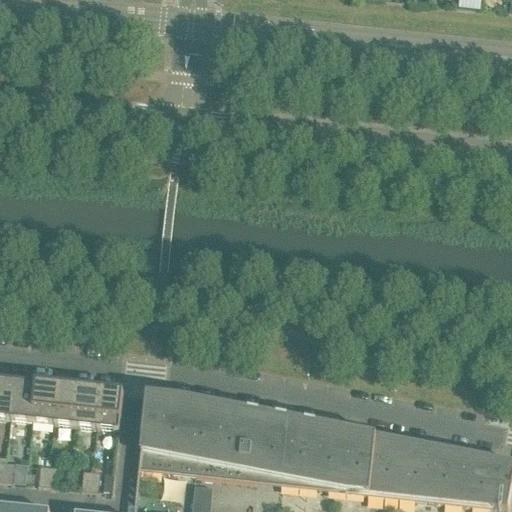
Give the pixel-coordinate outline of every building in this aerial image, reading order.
[(0,423),(11,425),(15,386),(0,384),(0,423)] [(11,425),(33,427),(37,389),(15,386),(11,425)] [(33,427),(54,429),(59,391),(37,389),(33,427)] [(54,429),(76,432),(80,393),(59,391),(54,429)] [(76,432),(98,434),(102,396),(80,393),(76,432)] [(102,396),(98,434),(119,436),(124,398),(102,396)] [(470,511),(508,511),(511,493),(511,467),(183,404),(147,401),(139,476),(470,511)] [(7,467),(5,487),(14,488),(14,487),(13,487),(15,468),(7,467)] [(38,491),(47,492),(50,472),(41,471),(39,490),(38,490),(38,491)] [(50,472),(47,492),(57,493),(57,491),(56,491),(58,473),(50,472)] [(81,495),(90,496),(93,476),(84,475),(82,494),(81,494),(81,495)] [(93,476),(90,496),(100,497),(100,496),(99,496),(101,477),(93,476)] [(212,508),(215,491),(196,487),(193,504),(212,508)]
